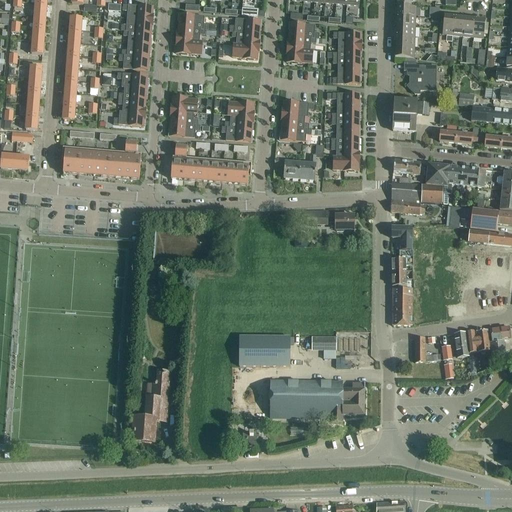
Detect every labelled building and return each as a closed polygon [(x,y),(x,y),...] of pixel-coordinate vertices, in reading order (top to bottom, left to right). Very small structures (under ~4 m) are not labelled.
[(35,5),(34,18),(46,19),(47,6),(35,5)] [(153,8),(152,8),(123,5),(123,11),(128,12),(127,19),(153,21),(153,15),(153,8)] [(396,6),(396,17),(416,18),(416,8),(411,7),(396,6)] [(204,17),(178,15),(178,21),(179,21),(178,28),(208,30),(209,25),(204,25),(204,17)] [(442,36),(452,37),(455,17),(444,16),(442,36)] [(396,17),(395,27),(415,28),(416,18),(396,17)] [(455,17),(452,37),(463,38),(465,18),(455,17)] [(34,18),(33,30),(45,32),(46,19),(34,18)] [(70,18),(69,32),(81,34),(82,19),(70,18)] [(465,18),(463,38),(473,39),(475,19),(465,18)] [(153,27),(153,21),(127,19),(126,26),(121,25),(121,31),(151,33),(152,27),(153,27)] [(261,28),(261,22),(236,19),(236,20),(235,27),(230,27),(230,32),(260,34),(260,28),(261,28)] [(475,19),(473,39),(483,40),(484,34),(486,34),(487,23),(484,23),(485,20),(475,19)] [(314,33),(315,26),(289,24),(289,30),(289,37),(319,39),(319,34),(314,33)] [(395,27),(395,38),(415,38),(415,28),(395,27)] [(208,31),(208,30),(178,28),(178,35),(177,35),(176,41),(196,42),(200,42),(202,43),(202,42),(200,42),(199,42),(200,41),(200,35),(205,36),(205,31),(208,31)] [(33,30),(32,43),(44,44),(45,32),(33,30)] [(151,40),(151,33),(121,31),(124,32),(123,37),(128,37),(128,44),(151,46),(151,40)] [(69,32),(68,45),(80,47),(81,34),(69,32)] [(259,47),(260,41),(259,41),(260,34),(230,32),(229,33),(232,33),(232,38),(237,38),(236,45),(234,45),(237,45),(241,46),(259,47)] [(361,41),(361,34),(333,33),(333,39),(338,39),(338,47),(361,47),(361,41)] [(319,40),(319,39),(289,37),(288,44),(287,44),(287,49),(313,52),(313,51),(310,51),(311,44),(316,45),(316,40),(319,40)] [(395,38),(394,47),(415,48),(415,38),(395,38)] [(201,56),(202,43),(200,42),(196,42),(176,41),(176,46),(177,46),(176,54),(181,55),(186,56),(186,55),(191,55),(201,56)] [(27,53),(31,54),(31,55),(43,56),(44,44),(32,43),(31,49),(28,48),(27,53)] [(151,52),(151,46),(128,44),(127,51),(122,51),(122,56),(119,56),(149,58),(150,52),(151,52)] [(68,45),(67,58),(79,59),(79,57),(80,47),(68,45)] [(259,53),(259,47),(241,46),(237,45),(234,45),(232,58),(243,59),(243,60),(247,60),(247,61),(253,61),(253,60),(257,61),(258,53),(259,53)] [(361,53),(361,47),(338,47),(338,54),(333,54),(333,59),(360,60),(360,53),(361,53)] [(414,59),(415,48),(394,47),(394,58),(405,59),(414,59)] [(312,64),(313,52),(287,49),(286,55),(287,55),(287,63),(292,63),(291,64),(297,65),(297,64),(302,64),(312,64)] [(9,54),(8,64),(17,65),(18,55),(9,54)] [(149,65),(149,58),(119,56),(119,62),(124,62),(123,70),(149,72),(149,65)] [(67,58),(66,71),(78,71),(79,63),(83,63),(83,57),(79,57),(79,59),(67,58)] [(360,66),(360,60),(333,59),(333,65),(338,65),(338,72),(361,72),(361,66),(360,66)] [(405,64),(403,64),(403,72),(409,72),(409,84),(406,87),(414,96),(420,96),(420,92),(425,92),(425,91),(435,92),(436,92),(436,67),(424,67),(424,66),(416,66),(416,64),(415,64),(415,59),(414,59),(405,59),(405,64)] [(30,67),(29,80),(41,82),(42,68),(30,67)] [(511,71),(496,70),(495,82),(511,83),(511,71)] [(66,71),(65,84),(77,85),(78,71),(66,71)] [(361,78),(361,72),(338,72),(338,79),(333,79),(332,85),(360,85),(360,78),(361,78)] [(147,84),(148,76),(118,74),(117,80),(122,80),(122,87),(147,89),(148,84),(147,84)] [(29,80),(28,94),(40,95),(41,82),(29,80)] [(65,84),(64,96),(76,97),(77,85),(65,84)] [(147,95),(147,89),(122,87),(122,88),(124,88),(124,95),(119,94),(118,100),(146,102),(146,95),(147,95)] [(511,91),(493,90),(492,101),(499,102),(511,103),(511,91)] [(452,93),(451,106),(456,107),(458,107),(472,108),(474,96),(459,94),(458,94),(457,94),(452,93)] [(28,94),(27,108),(39,108),(40,95),(28,94)] [(360,95),(332,94),(327,94),(327,100),(337,100),(337,107),(360,108),(360,102),(359,102),(360,95)] [(64,96),(63,108),(75,110),(76,97),(64,96)] [(183,99),(183,98),(177,97),(177,98),(173,98),(172,106),(171,106),(171,111),(197,113),(198,100),(187,100),(187,99),(183,99)] [(145,109),(146,102),(118,100),(118,105),(123,106),(122,112),(120,112),(145,114),(146,109),(145,109)] [(393,101),(392,132),(416,133),(416,115),(428,117),(430,104),(412,102),(393,101)] [(313,111),(314,105),(284,102),(283,110),(282,110),(282,115),(308,117),(308,110),(313,111)] [(249,104),(249,103),(244,103),(244,104),(239,103),(239,104),(229,103),(228,116),(254,118),(254,112),(253,112),(254,104),(249,104)] [(360,114),(360,108),(337,107),(337,115),(332,114),(332,115),(332,120),(359,120),(359,114),(360,114)] [(27,108),(26,119),(38,121),(39,108),(27,108)] [(74,121),(75,110),(63,108),(62,120),(74,121)] [(471,122),(511,126),(511,112),(472,109),(471,122)] [(196,114),(197,113),(171,111),(170,117),(171,117),(170,124),(190,126),(194,126),(200,126),(201,126),(198,126),(198,121),(194,120),(193,120),(194,114),(196,114)] [(145,120),(145,114),(120,112),(119,120),(114,119),(114,125),(144,127),(144,120),(145,120)] [(308,118),(308,117),(282,115),(281,121),(282,121),(282,128),(312,130),(309,130),(309,125),(304,124),(305,118),(308,118)] [(253,124),(254,118),(228,116),(231,117),(230,123),(225,123),(225,128),(222,128),(231,129),(235,129),(252,131),(252,124),(253,124)] [(37,132),(38,121),(26,119),(25,131),(37,132)] [(359,127),(359,120),(332,120),(332,125),(337,126),(337,133),(360,133),(360,127),(359,127)] [(200,132),(200,126),(194,126),(190,126),(170,124),(170,131),(169,131),(169,137),(194,139),(195,131),(200,132)] [(252,144),(252,137),(251,137),(252,131),(235,129),(231,129),(222,128),(221,134),(226,134),(226,142),(252,144)] [(311,136),(312,130),(282,128),(281,135),(280,135),(280,141),(306,143),(306,135),(311,136)] [(439,143),(454,145),(455,134),(440,132),(440,133),(434,132),(433,138),(439,139),(439,143)] [(360,139),(360,133),(337,133),(336,140),(331,140),(331,145),(359,146),(359,139),(360,139)] [(12,134),(12,142),(20,143),(21,134),(12,134)] [(21,134),(20,143),(27,143),(32,144),(33,135),(21,134)] [(455,134),(454,145),(471,147),(471,142),(477,143),(478,136),(455,134)] [(484,148),(500,150),(503,139),(478,136),(477,143),(485,144),(484,148)] [(511,139),(503,139),(500,150),(511,151),(511,139)] [(63,151),(62,160),(62,158),(64,158),(63,174),(64,174),(64,172),(71,173),(71,175),(86,176),(86,174),(93,175),(93,176),(94,177),(94,175),(101,175),(101,177),(116,179),(116,176),(123,177),(123,179),(124,179),(124,177),(131,178),(131,180),(139,180),(141,155),(136,155),(137,145),(128,144),(127,157),(115,156),(115,152),(111,152),(106,151),(106,155),(85,153),(85,150),(76,149),(76,153),(63,151)] [(359,153),(359,146),(331,145),(331,146),(331,150),(331,151),(336,151),(336,157),(333,157),(333,158),(359,158),(359,153)] [(301,164),(299,181),(315,182),(315,175),(316,170),(316,165),(315,165),(316,159),(323,159),(323,147),(316,146),(315,155),(310,155),(309,164),(301,164)] [(186,158),(187,148),(176,147),(176,148),(175,156),(175,157),(173,157),(171,180),(184,181),(196,182),(209,183),(222,184),(234,185),(247,186),(248,176),(248,175),(251,175),(252,164),(236,162),(224,161),(211,160),(198,159),(186,158)] [(0,165),(0,169),(14,171),(15,156),(1,155),(0,165)] [(15,156),(14,171),(28,172),(29,158),(15,156)] [(359,164),(359,158),(333,158),(333,171),(343,171),(343,172),(348,172),(348,173),(353,173),(353,172),(358,172),(358,164),(359,164)] [(283,180),(299,181),(301,164),(286,162),(287,160),(275,159),(274,167),(284,168),(283,180)] [(394,161),(393,173),(406,175),(407,168),(407,162),(394,161)] [(407,168),(406,175),(419,176),(420,165),(421,164),(407,162),(407,168)] [(428,165),(425,185),(447,187),(447,185),(448,179),(449,167),(428,165)] [(447,185),(447,187),(447,195),(448,195),(451,195),(451,186),(457,186),(459,168),(449,167),(448,179),(447,185)] [(459,168),(457,186),(476,188),(477,188),(477,187),(479,170),(459,168)] [(479,170),(477,187),(484,188),(484,189),(490,190),(491,184),(484,184),(486,171),(479,170)] [(502,185),(501,191),(502,191),(511,191),(511,174),(504,173),(503,173),(503,177),(499,177),(497,179),(497,183),(498,185),(502,185)] [(392,185),(391,204),(408,205),(407,215),(420,216),(421,204),(442,205),(443,188),(425,187),(409,186),(400,185),(392,185)] [(511,212),(511,191),(502,191),(501,191),(499,211),(511,212)] [(391,204),(390,213),(391,213),(407,215),(408,205),(391,204)] [(459,221),(462,221),(463,210),(460,210),(460,209),(450,208),(448,228),(458,229),(459,221)] [(470,222),(469,228),(469,231),(496,234),(497,225),(511,226),(511,214),(498,213),(483,211),(476,210),(476,211),(471,210),(471,211),(463,210),(462,221),(470,222)] [(308,213),(307,213),(307,217),(307,226),(315,226),(319,226),(327,226),(327,224),(335,224),(335,231),(336,231),(336,233),(343,232),(343,231),(354,231),(353,217),(342,217),(342,214),(335,214),(327,214),(327,213),(319,213),(315,213),(308,213)] [(392,228),(391,228),(391,239),(396,239),(396,250),(398,251),(400,251),(410,251),(412,252),(412,229),(392,228)] [(463,241),(468,242),(467,244),(488,245),(511,247),(511,235),(489,233),(469,231),(465,231),(463,241)] [(307,235),(295,235),(295,247),(307,247),(307,235)] [(399,260),(391,260),(391,272),(406,271),(406,268),(411,268),(411,260),(411,254),(411,252),(412,252),(410,251),(400,251),(400,252),(398,252),(399,260)] [(157,280),(158,267),(147,266),(146,279),(157,280)] [(406,271),(391,272),(391,288),(398,288),(398,290),(406,290),(412,290),(412,287),(412,281),(406,281),(406,271)] [(398,290),(392,290),(392,297),(392,327),(411,327),(412,327),(412,302),(412,290),(406,290),(398,290)] [(490,351),(492,363),(507,361),(504,341),(509,340),(509,339),(511,339),(509,328),(488,331),(488,334),(489,340),(490,351)] [(466,333),(468,354),(480,353),(481,355),(484,354),(485,352),(490,351),(489,340),(488,334),(488,331),(474,333),(466,333)] [(456,359),(469,358),(468,354),(466,333),(453,335),(456,359)] [(239,338),(239,367),(289,368),(289,345),(293,345),(293,338),(289,338),(239,338)] [(312,338),(312,351),(323,351),(323,359),(336,359),(336,351),(336,347),(336,346),(336,338),(312,338)] [(414,340),(414,364),(425,363),(438,362),(437,356),(428,357),(428,353),(425,354),(424,340),(414,340)] [(452,360),(450,347),(441,348),(443,362),(452,360)] [(133,436),(132,441),(143,442),(143,439),(147,439),(148,436),(154,436),(155,421),(155,417),(167,418),(170,374),(169,374),(158,373),(157,385),(153,384),(148,384),(147,397),(146,416),(134,416),(134,420),(133,436)] [(270,382),(269,419),(331,420),(331,423),(342,423),(342,416),(364,416),(364,385),(352,385),(352,390),(342,390),(342,383),(270,382)] [(258,447),(258,435),(242,435),(242,447),(258,447)] [(404,511),(404,501),(376,503),(376,511),(404,511)]
